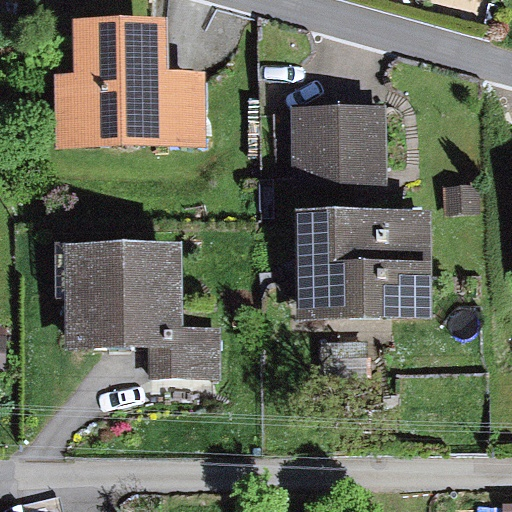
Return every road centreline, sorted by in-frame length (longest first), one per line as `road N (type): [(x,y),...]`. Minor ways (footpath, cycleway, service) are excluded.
road 1 (residential): [(0,471),(511,480)]
road 2 (residential): [(242,0),(511,75)]
